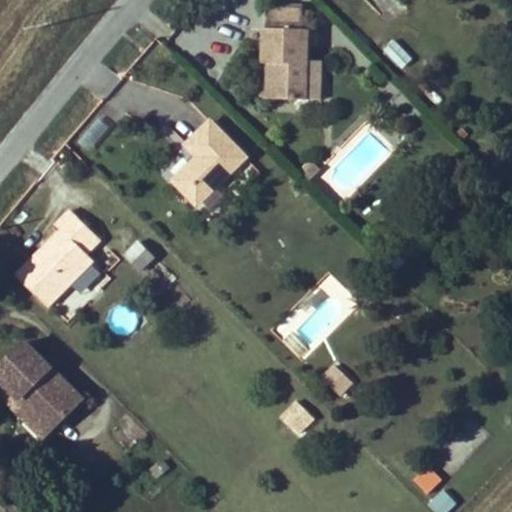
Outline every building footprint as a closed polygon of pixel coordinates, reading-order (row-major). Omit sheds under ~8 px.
[(297,101),(297,65),(298,26),(295,26),(295,5),(259,4),(258,26),(254,25),(254,64),(259,64),(259,100),(297,101)] [(401,70),(413,57),(393,39),(381,51),(401,70)] [(313,66),(297,65),(297,101),(312,101),(313,66)] [(189,159),(169,179),(193,203),(240,154),(204,119),(181,143),(196,158),(192,162),(189,159)] [(62,231),(17,276),(49,307),(94,261),(87,254),(101,240),(71,211),(56,226),(62,231)] [(139,242),(125,256),(140,271),(154,257),(139,242)] [(0,371),(0,378),(53,431),(84,399),(28,343),(0,371)] [(319,378),(340,398),(354,383),(333,363),(319,378)] [(0,392),(46,437),(53,431),(0,378),(0,392)] [(278,416),(301,438),(318,421),(296,399),(278,416)] [(427,495),(443,479),(427,464),(411,480),(427,495)] [(427,507),(434,511),(450,511),(458,502),(440,489),(427,507)]
